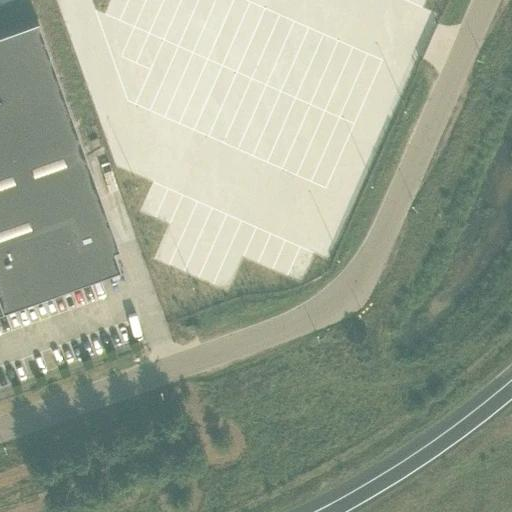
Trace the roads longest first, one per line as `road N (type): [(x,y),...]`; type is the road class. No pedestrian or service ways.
road 1 (unclassified): [(0,429),(294,325),(341,295),(373,255),(486,0)]
road 2 (motorway): [(511,387),(332,511)]
